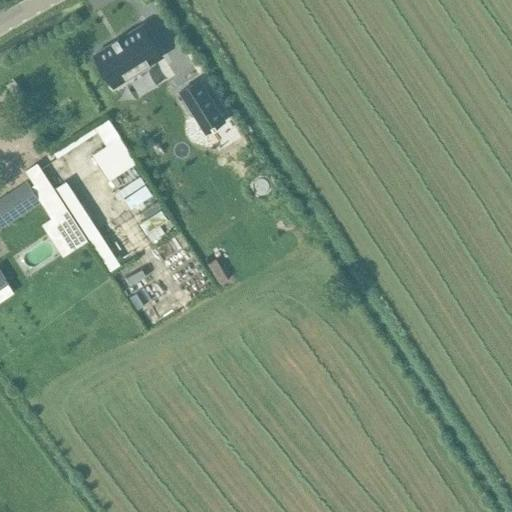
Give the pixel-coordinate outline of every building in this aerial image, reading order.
[(95,55),(108,75),(114,84),(115,85),(116,84),(128,77),(162,55),(143,25),(120,39),(118,38),(119,40),(115,43),(113,41),(114,43),(95,55)] [(206,131),(225,119),(199,79),(181,91),(206,131)] [(105,144),(91,151),(105,178),(135,163),(110,115),(94,123),(105,144)] [(30,179),(0,198),(0,227),(1,229),(41,203),(43,207),(51,219),(59,214),(79,245),(87,240),(58,197),(37,165),(26,173),(30,179)] [(0,269),(0,289),(9,284),(0,269)]
